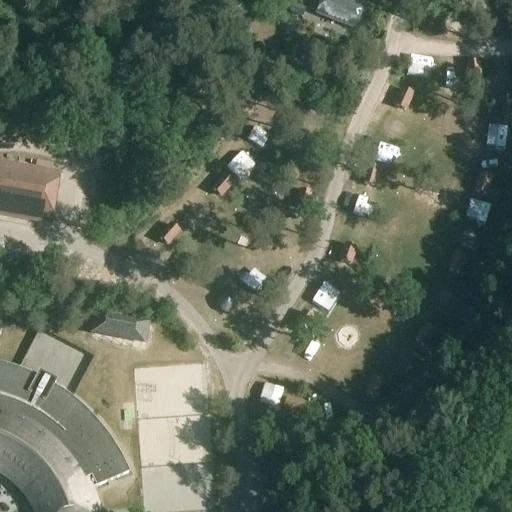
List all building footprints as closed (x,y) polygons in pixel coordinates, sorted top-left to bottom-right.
[(318,0),(313,14),(354,30),(366,1),(363,0),(318,0)] [(301,19),(305,9),(292,4),(288,13),(301,19)] [(469,83),(479,81),(477,63),(467,65),(469,83)] [(404,112),(412,95),(402,91),(395,107),(404,112)] [(504,120),(511,117),(511,108),(510,100),(500,102),(504,120)] [(289,152),(293,143),(276,137),(272,146),(289,152)] [(191,164),(199,173),(212,162),(204,153),(191,164)] [(0,216),(50,226),(59,174),(0,164),(0,216)] [(373,188),(376,176),(366,173),(363,185),(373,188)] [(485,196),(490,179),(480,176),(475,193),(485,196)] [(220,198),(232,184),(224,178),(212,191),(220,198)] [(306,212),(310,194),(300,192),(296,210),(306,212)] [(319,240),(323,223),(305,218),(301,236),(319,240)] [(166,246),(178,233),(171,226),(159,240),(166,246)] [(349,266),(355,249),(345,246),(339,263),(349,266)] [(458,275),(464,258),(454,255),(448,272),(458,275)] [(221,311),(223,312),(227,313),(229,313),(231,312),(232,311),(234,309),(235,307),(235,305),(235,303),(234,301),(233,299),(231,298),(229,297),(227,297),(225,297),(223,298),(221,299),(220,301),(219,303),(219,305),(219,307),(220,309),(221,311)] [(302,334),(312,319),(303,314),(294,329),(302,334)] [(422,348),(434,334),(426,328),(415,341),(422,348)] [(47,351),(21,342),(15,359),(41,368),(47,351)] [(0,462),(6,466),(13,470),(19,476),(25,481),(31,487),(36,494),(40,501),(44,508),(45,511),(96,511),(93,501),(89,491),(128,474),(120,459),(112,445),(102,432),(91,419),(79,408),(66,398),(52,389),(55,384),(39,376),(36,380),(21,374),(5,369),(0,367),(0,462)] [(374,401),(381,384),(372,380),(364,397),(374,401)] [(300,416),(303,406),(286,400),(283,409),(300,416)]
